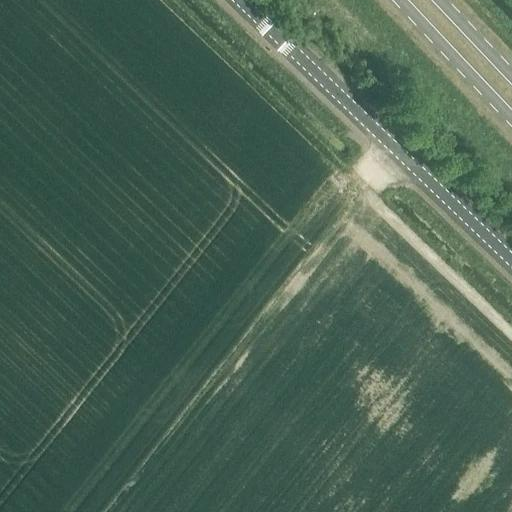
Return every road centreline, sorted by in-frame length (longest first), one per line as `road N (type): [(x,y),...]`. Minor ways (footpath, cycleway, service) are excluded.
road 1 (unclassified): [(511,264),(236,0)]
road 2 (primary): [(398,0),(511,119)]
